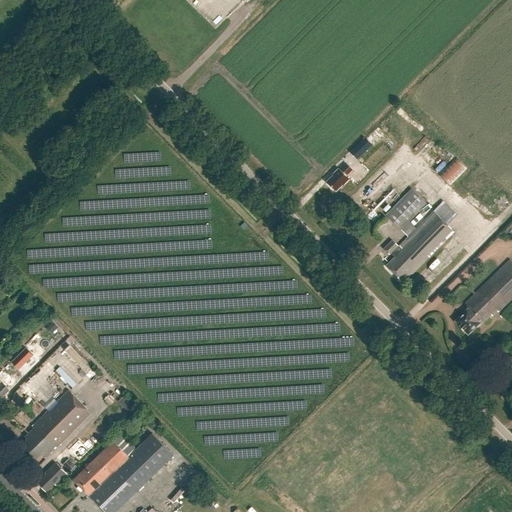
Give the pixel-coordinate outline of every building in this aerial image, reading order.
[(366,138),(374,146),(385,134),(378,127),(366,138)] [(351,153),(359,161),(374,146),(366,138),(351,153)] [(468,168),(457,157),(440,175),(451,186),(468,168)] [(346,177),(352,172),(346,165),(339,171),(339,170),(333,176),(334,177),(327,183),(335,191),(341,185),(342,186),(349,180),(346,177)] [(404,283),(453,233),(446,225),(455,215),(442,202),(433,212),(414,231),(407,224),(426,204),(411,190),(385,216),(407,237),(399,246),(403,250),(401,251),(392,242),(384,249),(389,255),(390,254),(395,258),(387,266),(404,283)] [(467,333),(468,334),(480,323),(482,325),(491,316),(492,317),(497,312),(498,313),(511,299),(511,262),(510,260),(465,304),(467,306),(467,310),(456,321),(463,329),(463,331),(465,333),(467,333)] [(14,339),(26,329),(22,325),(11,336),(14,339)] [(48,330),(61,344),(65,340),(52,326),(48,330)] [(65,356),(73,348),(70,345),(61,353),(65,356)] [(0,382),(0,397),(1,398),(9,391),(0,382)] [(24,438),(27,440),(19,448),(33,463),(41,455),(45,460),(91,414),(68,391),(32,427),(33,429),(24,438)] [(129,413),(135,408),(124,397),(118,402),(129,413)] [(104,511),(112,511),(172,455),(152,434),(136,449),(122,434),(73,480),(75,482),(75,483),(77,486),(79,485),(89,496),(90,496),(104,511)] [(69,472),(75,466),(68,460),(63,465),(69,472)] [(44,474),(46,475),(37,483),(46,492),(54,485),(56,486),(67,475),(55,463),(44,474)] [(193,489),(203,480),(198,475),(188,484),(193,489)] [(174,503),(184,491),(181,489),(171,501),(174,503)]
